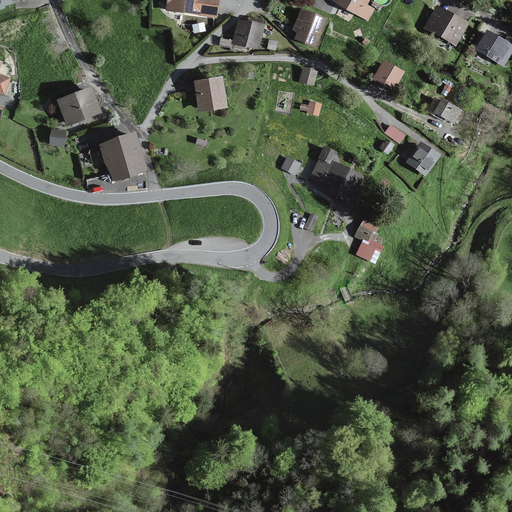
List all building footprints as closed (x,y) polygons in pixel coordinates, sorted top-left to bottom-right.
[(165,0),(164,12),(215,19),(218,0),(165,0)] [(369,0),(333,0),(332,3),(367,22),(373,10),(366,7),(369,0)] [(465,25),(434,9),(424,28),(454,45),(465,25)] [(326,21),(300,11),(292,32),(295,34),(292,42),(315,50),(326,21)] [(263,25),(239,20),(234,44),(258,49),(263,25)] [(511,49),(484,33),(474,50),(502,66),(511,49)] [(0,69),(2,65),(0,64),(0,95),(2,96),(9,79),(0,75),(0,69)] [(400,74),(380,64),(372,80),(391,90),(400,74)] [(316,73),(302,69),(299,82),(313,85),(316,73)] [(221,78),(197,81),(201,110),(225,107),(221,78)] [(101,113),(91,87),(57,100),(67,126),(101,113)] [(458,112),(439,101),(432,112),(452,123),(458,112)] [(320,105),(308,102),(304,119),(317,121),(320,105)] [(406,135),(390,126),(385,134),(400,144),(406,135)] [(66,130),(51,128),(48,145),(63,147),(66,130)] [(106,163),(119,180),(145,172),(134,135),(100,145),(106,163)] [(436,158),(419,146),(407,163),(424,175),(436,158)] [(348,200),(359,178),(328,163),(333,155),(322,150),(308,181),(348,200)] [(286,156),(282,167),(296,173),(300,161),(286,156)] [(381,226),(368,218),(356,239),(363,243),(356,256),(374,267),(385,249),(379,246),(383,239),(376,235),(381,226)]
